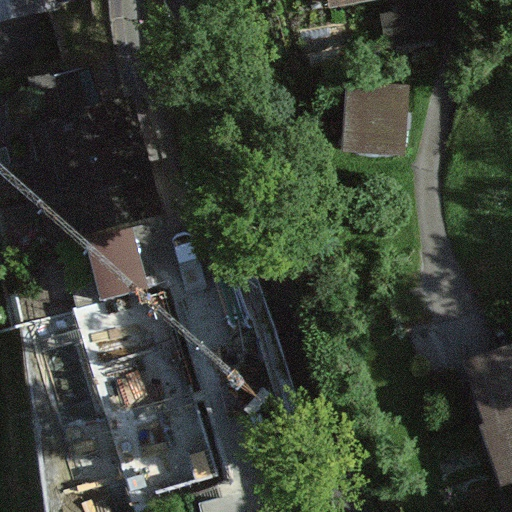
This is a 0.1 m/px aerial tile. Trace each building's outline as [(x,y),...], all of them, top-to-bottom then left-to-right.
[(61,0),(0,0),(0,46),(69,27),(61,0)] [(425,21),(399,34),(410,57),(437,44),(425,21)] [(414,98),(355,92),(349,154),(408,160),(414,98)] [(129,117),(33,147),(68,255),(163,225),(129,117)] [(511,359),(478,371),(511,469),(511,359)]
